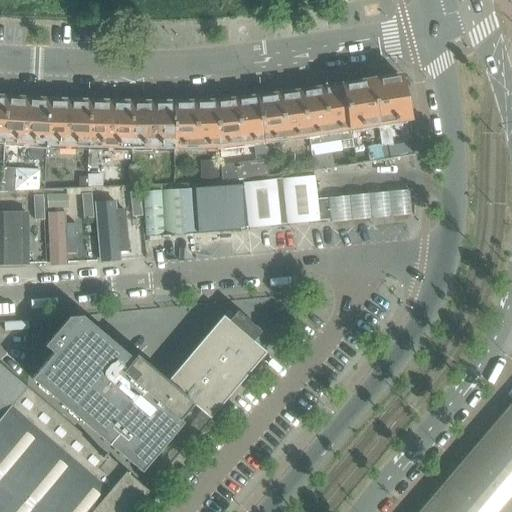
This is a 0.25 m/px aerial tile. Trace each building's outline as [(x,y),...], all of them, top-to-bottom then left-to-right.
[(409,119),(399,76),(343,85),(349,130),(378,125),(383,161),(413,156),(412,143),(393,147),(388,123),(409,119)] [(349,130),(343,85),(300,92),(306,136),(349,130)] [(306,136),(300,92),(257,97),(264,141),(306,136)] [(264,141),(257,97),(215,102),(219,146),(252,143),(253,157),(265,155),(264,141)] [(46,146),(48,100),(18,99),(5,98),(3,143),(46,146)] [(88,147),(89,102),(64,101),(48,100),(46,146),(53,146),(88,147)] [(131,148),(131,103),(102,102),(89,102),(88,147),(107,148),(131,148)] [(219,146),(215,102),(173,103),(173,148),(219,146)] [(173,148),(173,103),(148,103),(131,103),(131,148),(173,148)] [(269,177),(267,161),(220,166),(222,182),(269,177)] [(218,182),(217,162),(200,162),(201,182),(218,182)] [(0,192),(14,192),(16,169),(2,169),(0,184),(0,192)] [(101,175),(87,176),(87,187),(102,186),(101,175)] [(330,220),(327,199),(316,199),(314,176),(243,183),(248,228),(330,220)] [(144,197),(145,213),(146,237),(196,234),(193,189),(161,191),(161,196),(144,197)] [(142,216),(139,192),(129,193),(132,217),(142,216)] [(68,194),(47,195),(48,209),(68,208),(68,194)] [(93,218),(91,194),(81,195),(83,219),(93,218)] [(44,220),(43,195),(33,196),(34,221),(44,220)] [(115,200),(95,202),(101,261),(122,259),(115,200)] [(66,213),(47,214),(50,266),(69,265),(66,213)] [(27,216),(0,216),(1,267),(28,267),(27,216)] [(209,418),(265,353),(252,342),(260,332),(237,311),(228,321),(223,316),(167,381),(192,404),(209,418)] [(167,381),(136,355),(133,359),(82,316),(68,317),(44,346),(52,354),(31,379),(141,472),(183,422),(179,419),(192,404),(167,381)] [(130,511),(148,491),(27,388),(0,364),(0,511),(130,511)] [(511,511),(511,404),(420,511),(511,511)]
